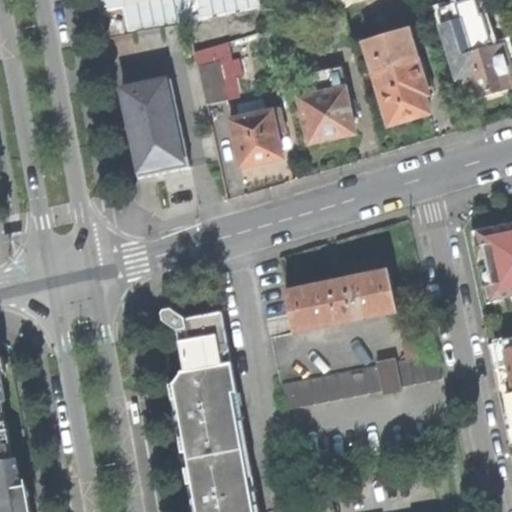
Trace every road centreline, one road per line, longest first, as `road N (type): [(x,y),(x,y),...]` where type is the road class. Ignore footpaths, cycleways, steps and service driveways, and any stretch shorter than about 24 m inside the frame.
road 1 (residential): [(424,178),(88,269)]
road 2 (residential): [(494,511),(424,178)]
road 3 (tertiary): [(0,0),(51,276)]
road 4 (tertiary): [(88,269),(39,0)]
road 5 (tertiary): [(135,511),(88,269)]
road 6 (tertiary): [(51,276),(94,511)]
